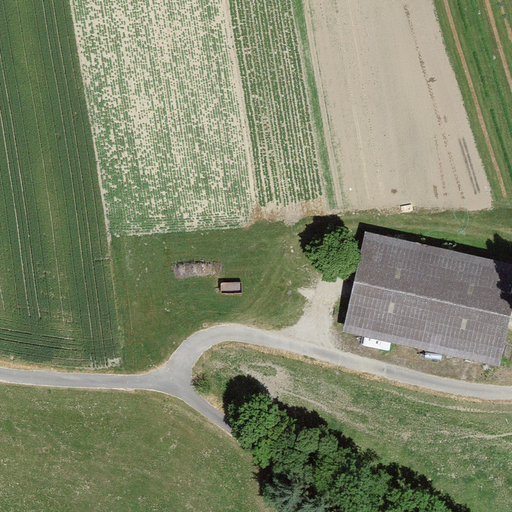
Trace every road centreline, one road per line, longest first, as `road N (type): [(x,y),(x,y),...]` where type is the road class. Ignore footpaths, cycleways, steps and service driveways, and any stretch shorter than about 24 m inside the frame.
road 1 (track): [(177,383),(192,357),(227,332),(511,393)]
road 2 (track): [(177,383),(333,511)]
road 3 (track): [(0,373),(177,383)]
